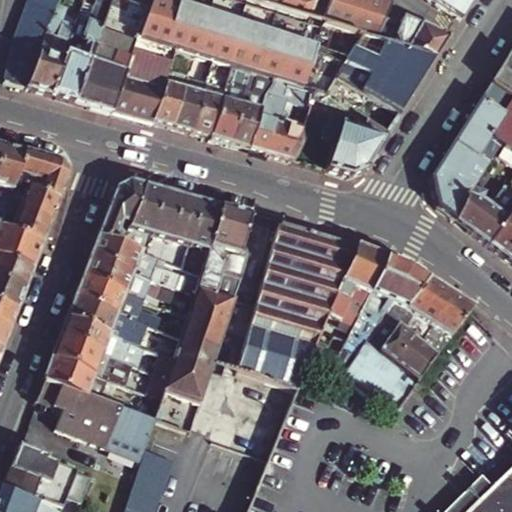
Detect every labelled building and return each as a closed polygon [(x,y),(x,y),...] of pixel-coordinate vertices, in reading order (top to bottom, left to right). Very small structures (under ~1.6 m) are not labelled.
[(25,93),(56,7),(58,0),(28,0),(27,4),(12,44),(2,86),(25,93)] [(49,100),(73,106),(111,0),(95,0),(92,9),(79,45),(70,42),(68,46),(49,100)] [(124,76),(136,43),(151,0),(111,0),(73,106),(110,117),(125,76),(124,76)] [(371,76),(410,100),(434,63),(387,48),(372,44),(320,27),(307,23),(233,0),(151,0),(136,43),(141,44),(167,52),(175,54),(233,71),(251,76),(275,84),(314,95),(325,98),(336,80),(345,65),(369,79),(371,76)] [(233,0),(307,23),(315,0),(233,0)] [(329,0),(320,27),(372,44),(386,14),(388,10),(390,5),(378,0),(329,0)] [(423,0),(426,2),(460,22),(473,0),(423,0)] [(70,42),(79,45),(92,9),(83,5),(70,42)] [(25,93),(49,100),(68,46),(55,41),(66,11),(56,7),(25,93)] [(429,33),(431,29),(388,10),(386,14),(400,20),(429,33)] [(372,44),(387,48),(400,20),(386,14),(372,44)] [(387,48),(434,63),(447,42),(429,33),(400,20),(387,48)] [(149,127),(150,125),(168,74),(175,54),(167,52),(163,64),(137,56),(141,44),(136,43),(124,76),(125,76),(110,117),(149,127)] [(511,61),(507,58),(489,87),(511,101),(511,61)] [(398,119),(410,100),(371,76),(369,79),(345,65),(336,80),(358,94),(398,119)] [(225,148),(242,102),(251,76),(233,71),(226,91),(208,141),(207,143),(225,148)] [(150,125),(170,131),(187,81),(187,79),(168,74),(150,125)] [(225,148),(245,153),(264,98),(275,84),(251,76),(242,102),(225,148)] [(346,181),(361,176),(387,136),(347,111),(358,94),(336,80),(325,98),(331,102),(335,105),(332,114),(327,128),(323,130),(320,140),(322,143),(321,144),(325,146),(325,149),(329,151),(322,174),(346,181)] [(170,131),(189,136),(206,86),(187,81),(170,131)] [(245,153),(267,159),(286,105),(291,107),(308,111),(314,95),(275,84),(264,98),(245,153)] [(189,136),(208,141),(226,91),(207,85),(206,86),(189,136)] [(464,207),(467,196),(498,145),(511,155),(511,101),(489,87),(429,182),(435,211),(453,224),(464,207)] [(320,110),(328,112),(331,102),(325,98),(314,95),(308,111),(318,115),(320,110)] [(267,159),(290,166),(303,127),(286,122),(291,107),(286,105),(267,159)] [(0,226),(10,203),(14,189),(22,157),(0,151),(0,226)] [(14,189),(56,205),(66,180),(59,167),(22,157),(14,189)] [(96,238),(120,248),(142,189),(127,185),(114,192),(96,238)] [(453,224),(485,249),(511,212),(511,191),(507,188),(505,192),(501,191),(490,206),(485,203),(476,215),(464,207),(453,224)] [(25,219),(48,228),(56,205),(14,189),(10,203),(15,205),(12,213),(17,215),(20,207),(28,210),(25,219)] [(120,248),(143,256),(147,240),(160,194),(142,189),(120,248)] [(147,240),(166,246),(179,199),(160,194),(147,240)] [(166,246),(185,251),(198,205),(179,199),(166,246)] [(0,226),(0,228),(41,246),(48,228),(25,219),(28,210),(20,207),(17,215),(12,213),(15,205),(10,203),(0,226)] [(185,251),(205,257),(218,210),(198,205),(185,251)] [(160,399),(198,411),(213,363),(232,302),(212,296),(218,274),(239,279),(244,257),(244,254),(243,252),(239,251),(248,219),(218,210),(205,257),(199,278),(196,287),(192,299),(185,321),(179,342),(172,363),(166,382),(160,399)] [(511,212),(485,249),(502,261),(511,246),(511,212)] [(296,391),(311,354),(354,248),(275,226),(235,371),(296,391)] [(0,258),(31,271),(41,246),(0,228),(0,258)] [(154,266),(156,262),(143,256),(120,248),(96,238),(88,260),(153,284),(173,292),(192,299),(196,287),(199,278),(180,271),(178,279),(149,268),(150,265),(154,266)] [(511,268),(511,246),(502,261),(511,268)] [(347,304),(361,310),(385,261),(354,248),(311,354),(332,371),(341,353),(330,348),(340,324),(339,323),(347,304)] [(0,283),(23,293),(31,271),(0,258),(0,283)] [(173,292),(153,284),(88,260),(80,280),(123,296),(141,303),(144,296),(148,298),(168,305),(173,292)] [(396,310),(402,313),(425,282),(403,269),(385,261),(361,310),(341,353),(332,371),(342,379),(367,345),(384,323),(396,310)] [(232,302),(239,279),(218,274),(212,296),(232,302)] [(138,313),(141,303),(123,296),(80,280),(73,301),(133,324),(154,332),(159,321),(138,313)] [(418,387),(449,340),(471,311),(425,282),(402,313),(389,330),(391,332),(387,338),(391,340),(379,355),(418,387)] [(0,307),(15,314),(23,293),(0,283),(0,307)] [(122,344),(125,345),(133,324),(73,301),(65,322),(122,344)] [(0,330),(7,334),(15,314),(0,307),(0,330)] [(128,359),(118,355),(122,344),(65,322),(58,340),(126,367),(128,359)] [(126,367),(58,340),(50,362),(107,383),(118,388),(119,388),(126,367)] [(342,379),(394,423),(418,387),(379,355),(367,345),(342,379)] [(152,377),(166,382),(172,363),(158,358),(152,377)] [(113,400),(102,396),(107,383),(50,362),(41,384),(65,393),(126,417),(130,407),(113,400)] [(145,398),(159,403),(160,399),(166,382),(152,377),(145,398)] [(102,396),(113,400),(118,388),(107,383),(102,396)] [(126,417),(65,393),(57,413),(67,417),(60,435),(139,466),(141,458),(152,427),(126,417)] [(16,450),(0,493),(0,494),(30,511),(60,511),(65,502),(80,508),(90,483),(45,465),(46,462),(16,450)] [(141,458),(139,466),(123,511),(158,511),(173,468),(141,458)] [(511,511),(511,479),(478,511),(511,511)] [(30,511),(0,494),(0,511),(30,511)]
